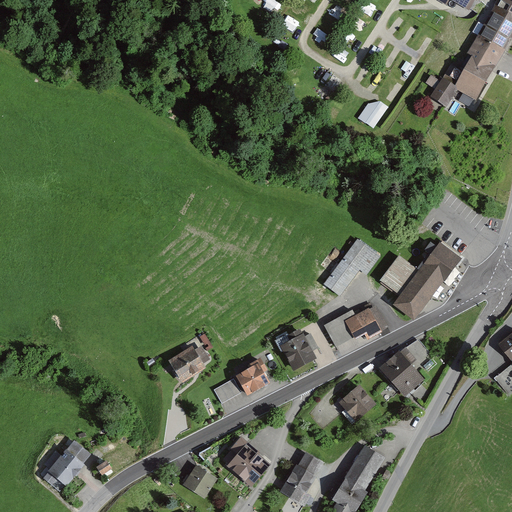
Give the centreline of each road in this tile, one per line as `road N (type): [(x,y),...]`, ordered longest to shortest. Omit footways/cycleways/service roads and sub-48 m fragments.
road 1 (tertiary): [(87,511),(118,483),(300,387)]
road 2 (tertiary): [(300,387),(500,276)]
road 3 (tertiary): [(500,276),(499,301),(418,439)]
road 4 (unclassified): [(418,439),(387,431),(363,441),(329,476),(312,511)]
road 5 (unclassified): [(300,387),(273,465),(245,511)]
